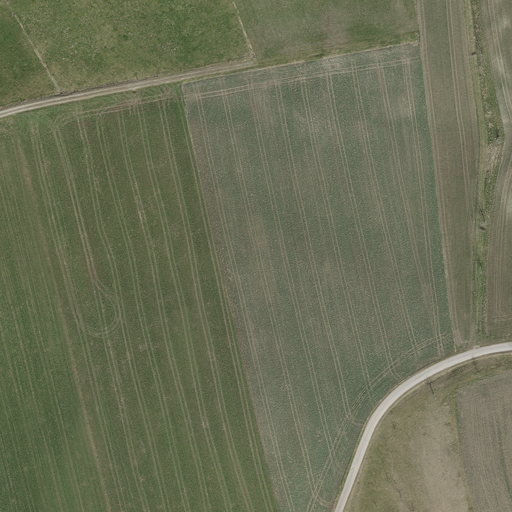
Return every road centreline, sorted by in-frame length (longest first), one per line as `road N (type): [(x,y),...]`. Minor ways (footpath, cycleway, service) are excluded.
road 1 (unclassified): [(511,347),(448,363),(388,403),(339,511)]
road 2 (track): [(0,117),(87,92),(247,65)]
